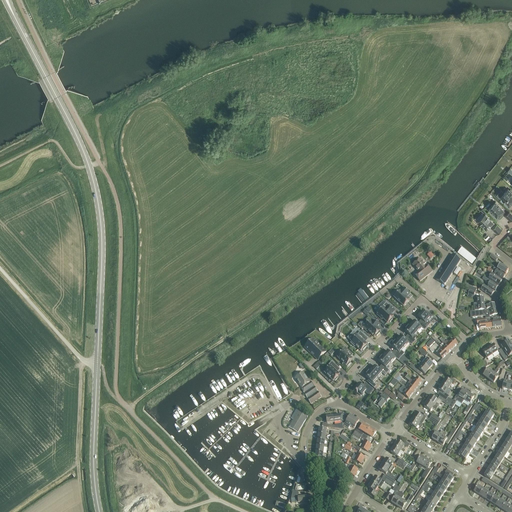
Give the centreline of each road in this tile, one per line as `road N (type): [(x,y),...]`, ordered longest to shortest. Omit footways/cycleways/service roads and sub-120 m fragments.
road 1 (tertiary): [(16,19),(93,180),(102,272),(97,365)]
road 2 (residential): [(341,391),(420,300),(468,341)]
road 3 (tertiary): [(97,365),(92,477),(99,511)]
road 4 (unclassified): [(97,365),(84,361),(0,268)]
road 5 (residential): [(313,511),(305,430),(317,411),(338,404)]
